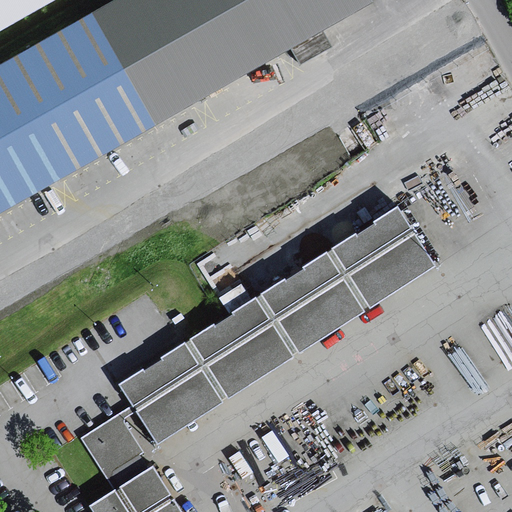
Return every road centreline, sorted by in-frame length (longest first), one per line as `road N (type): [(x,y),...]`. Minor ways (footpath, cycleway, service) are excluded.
road 1 (unknown): [(209,511),(187,461),(199,441),(467,267),(511,259)]
road 2 (unknown): [(511,386),(327,511)]
